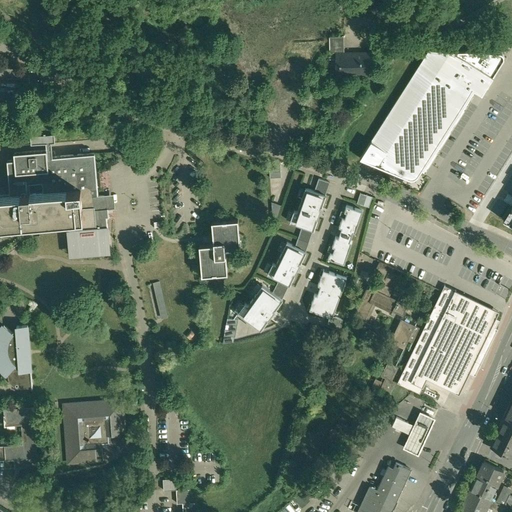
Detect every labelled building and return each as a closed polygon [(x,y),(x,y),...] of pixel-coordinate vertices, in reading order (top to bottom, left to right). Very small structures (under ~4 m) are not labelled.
[(344,36),(330,36),(331,59),(340,59),(340,54),(344,54),(344,36)] [(429,49),(360,155),(384,166),(405,175),(413,176),(418,173),(423,168),(433,152),(436,154),(476,91),(483,95),(500,68),(504,61),(504,54),(501,51),(497,51),(429,49)] [(344,54),(340,54),(340,59),(340,73),(338,73),(338,75),(372,74),(372,53),(344,54)] [(46,142),(47,150),(48,157),(54,156),(52,142),(55,141),(54,133),(32,136),(32,144),(46,142)] [(54,156),(48,157),(47,150),(15,152),(15,159),(8,160),(11,194),(0,194),(0,224),(70,219),(71,234),(69,234),(70,249),(110,246),(107,216),(109,216),(109,209),(107,209),(107,199),(105,199),(105,193),(99,193),(95,153),(54,156)] [(271,166),(271,177),(281,177),(281,166),(271,166)] [(330,182),(319,179),(315,191),(326,195),(330,182)] [(315,191),(306,188),(298,212),(294,211),(291,222),(302,226),(313,230),(314,230),(326,195),(315,191)] [(361,193),(357,204),(369,208),(373,198),(361,193)] [(511,193),(510,193),(503,204),(508,207),(501,219),(511,226),(511,193)] [(347,213),(345,218),(343,217),(339,227),(342,228),(339,238),(336,237),(332,247),(335,247),(333,253),(331,252),(328,258),(344,264),(352,242),(350,241),(353,232),(355,233),(363,211),(347,205),(345,212),(347,213)] [(238,220),(212,222),(214,245),(200,246),(203,274),(228,272),(226,250),(241,249),(238,220)] [(313,230),(302,226),(296,243),(306,248),(313,230)] [(290,284),(306,248),(296,243),(283,238),(278,249),(283,251),(277,262),(272,260),(266,274),(278,279),(290,284)] [(392,267),(380,261),(374,274),(385,280),(392,267)] [(348,274),(323,266),(317,283),(320,284),(317,293),(315,292),(307,313),(329,320),(332,321),(333,318),(348,274)] [(407,304),(390,296),(399,277),(393,273),(395,268),(392,267),(385,280),(380,291),(369,286),(354,317),(365,322),(375,302),(402,315),(407,304)] [(281,297),(290,284),(278,279),(272,291),(281,297)] [(160,281),(155,282),(163,318),(167,317),(160,281)] [(272,291),(261,283),(242,312),(261,325),(281,297),(272,291)] [(442,291),(397,383),(408,389),(409,387),(419,392),(423,385),(418,383),(421,376),(459,395),(470,373),(475,376),(498,329),(496,328),(500,320),(496,318),(496,316),(453,295),(455,291),(445,285),(442,291)] [(499,312),(455,291),(453,295),(496,316),(499,312)] [(329,320),(327,327),(341,332),(344,321),(333,318),(332,321),(329,320)] [(238,321),(228,319),(224,337),(235,339),(238,321)] [(420,327),(403,319),(392,341),(405,347),(408,341),(412,343),(420,327)] [(16,327),(11,332),(3,325),(0,329),(0,364),(0,365),(2,367),(3,368),(7,373),(9,375),(10,382),(14,386),(19,388),(32,387),(27,325),(16,326),(16,327)] [(395,381),(386,377),(383,384),(380,390),(388,394),(395,381)] [(383,384),(371,378),(368,385),(376,388),(376,389),(380,390),(383,384)] [(121,400),(63,404),(67,462),(102,460),(100,444),(108,443),(107,436),(124,435),(121,400)] [(35,405),(4,407),(5,413),(4,413),(5,424),(7,424),(7,423),(6,423),(6,420),(15,420),(16,422),(22,422),(23,442),(5,443),(6,457),(14,457),(15,464),(38,463),(37,441),(37,440),(37,432),(36,432),(35,421),(36,421),(35,405)] [(405,446),(419,453),(436,419),(422,412),(416,425),(410,421),(411,425),(408,430),(406,431),(412,434),(405,446)] [(410,421),(398,416),(394,425),(406,431),(408,430),(411,425),(410,421)] [(511,451),(511,420),(506,417),(491,446),(510,455),(511,451)] [(504,470),(484,461),(471,489),(490,499),(504,470)] [(390,463),(378,489),(371,486),(358,511),(390,511),(411,468),(396,462),(394,466),(390,463)] [(177,479),(164,480),(164,490),(176,490),(177,490),(177,479)] [(471,489),(459,511),(493,511),(498,502),(490,499),(471,489)] [(177,490),(176,490),(177,504),(183,503),(189,503),(189,490),(177,490)] [(296,501),(302,507),(310,500),(305,494),(296,501)] [(511,511),(511,508),(504,505),(498,502),(493,511),(511,511)] [(189,503),(183,503),(182,511),(195,511),(195,503),(189,503)]
